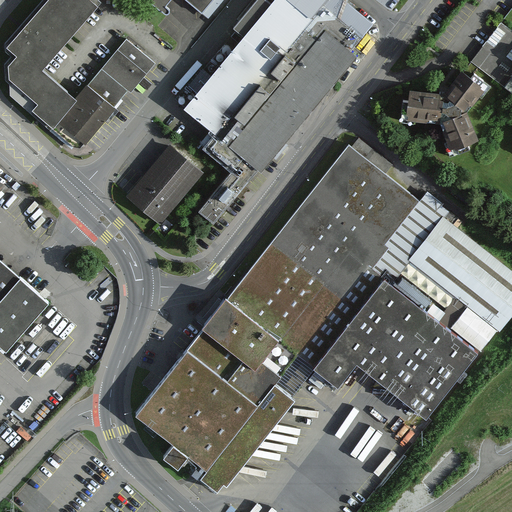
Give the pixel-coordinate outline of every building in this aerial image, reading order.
[(45,72),(100,8),(90,0),(47,0),(4,51),(11,58),(4,65),(6,80),(10,85),(10,95),(31,112),(53,130),(77,101),(45,72)] [(149,0),(168,16),(172,15),(173,12),(168,7),(173,0),(184,0),(209,20),(226,0),(149,0)] [(372,29),(337,0),(271,0),(265,7),(256,0),(255,0),(230,31),(239,39),(179,111),(211,138),(200,151),(230,176),(197,215),(213,228),(353,62),(348,58),(372,29)] [(511,34),(500,25),(470,63),(511,95),(511,34)] [(157,66),(127,41),(59,123),(86,146),(130,93),(133,96),(157,66)] [(440,97),(405,92),(403,103),(399,102),(396,121),(435,127),(446,158),(466,151),(464,146),(475,142),(465,116),(488,86),(473,75),(469,80),(459,73),(440,97)] [(188,347),(135,414),(172,444),(166,451),(180,462),(187,454),(214,475),(208,482),(222,493),(230,483),(233,486),(301,400),(280,384),(302,357),(312,365),(309,369),(334,389),(357,360),(428,415),(477,353),(382,278),(372,270),(391,246),(388,244),(422,201),(388,174),(395,165),(361,138),(355,145),(351,142),(226,299),(200,332),(188,347)] [(159,227),(203,175),(170,147),(126,199),(159,227)] [(511,311),(511,270),(442,215),(407,258),(498,329),(511,311)] [(49,302),(0,258),(0,344),(6,350),(49,302)]
